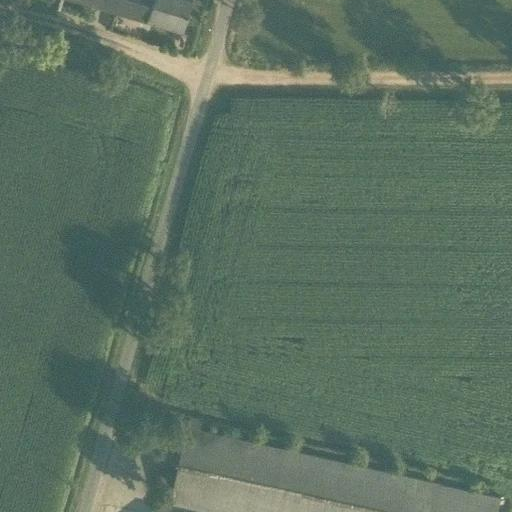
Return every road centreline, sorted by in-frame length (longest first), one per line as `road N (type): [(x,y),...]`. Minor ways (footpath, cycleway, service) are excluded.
road 1 (unclassified): [(224,0),(81,511)]
road 2 (track): [(511,77),(202,75),(0,7)]
